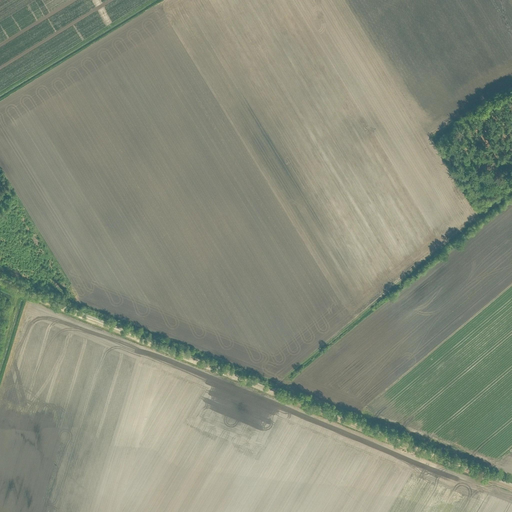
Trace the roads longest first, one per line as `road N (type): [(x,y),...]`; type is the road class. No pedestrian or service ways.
road 1 (track): [(0,283),(511,489)]
road 2 (track): [(267,391),(511,189)]
